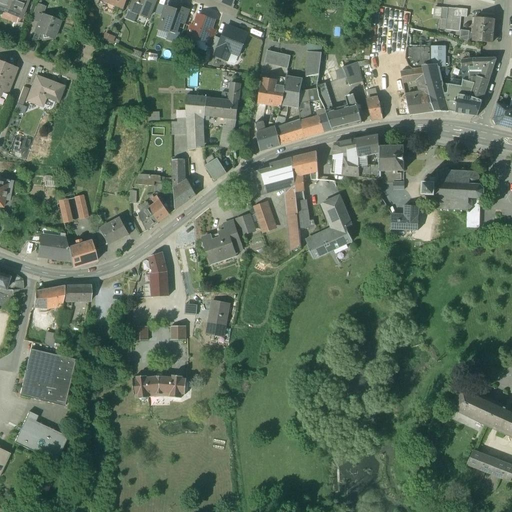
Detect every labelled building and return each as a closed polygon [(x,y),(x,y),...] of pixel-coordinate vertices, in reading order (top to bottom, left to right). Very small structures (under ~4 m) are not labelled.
[(0,0),(0,11),(10,15),(12,11),(22,15),(27,0),(0,0)] [(131,0),(128,7),(134,10),(137,0),(131,0)] [(137,0),(134,10),(133,12),(137,13),(139,16),(142,17),(144,16),(148,18),(155,0),(137,0)] [(234,1),(230,0),(215,0),(215,2),(232,9),(235,1),(234,1)] [(46,8),(36,4),(31,17),(39,20),(41,15),(43,15),(46,8)] [(176,11),(166,7),(158,29),(169,32),(170,30),(176,32),(179,23),(178,22),(180,15),(175,13),(176,11)] [(189,11),(182,8),(180,15),(178,22),(179,23),(185,25),(189,11)] [(456,9),(447,8),(446,20),(445,31),(460,32),(462,17),(455,16),(456,9)] [(456,9),(455,16),(462,17),(466,17),(467,10),(456,9)] [(46,17),(45,17),(43,16),(43,15),(41,15),(39,20),(35,31),(36,32),(42,35),(41,35),(42,35),(43,40),(47,39),(47,40),(48,39),(50,38),(51,39),(51,38),(52,38),(53,39),(54,38),(60,22),(46,17)] [(214,21),(198,15),(194,28),(191,27),(187,36),(206,42),(207,41),(211,29),(214,21)] [(494,20),(475,18),(473,42),(492,44),(494,20)] [(247,35),(227,26),(222,39),(215,56),(235,64),(247,35)] [(217,31),(211,29),(207,41),(213,42),(215,36),(217,31)] [(469,32),(462,31),(461,39),(469,40),(469,32)] [(106,33),(104,38),(114,43),(116,37),(106,33)] [(433,44),(444,45),(444,36),(433,35),(433,44)] [(222,39),(215,36),(213,42),(211,47),(209,53),(215,56),(222,39)] [(407,44),(400,43),(399,58),(398,62),(405,62),(406,62),(405,59),(406,49),(407,44)] [(310,44),(309,51),(323,53),(324,46),(310,44)] [(431,48),(406,49),(405,59),(406,62),(408,67),(409,68),(410,69),(411,69),(412,70),(423,69),(423,70),(433,68),(432,58),(431,48)] [(444,48),(431,48),(432,58),(433,68),(438,68),(439,68),(444,67),(444,58),(444,48)] [(290,57),(267,51),(264,63),(288,68),(290,57)] [(307,76),(320,74),(319,68),(321,54),(308,52),(307,76)] [(0,62),(0,96),(0,97),(2,93),(6,94),(16,69),(6,65),(6,63),(4,60),(0,61),(0,62)] [(472,60),(461,61),(461,68),(473,67),(472,60)] [(496,60),(472,60),(473,67),(474,71),(483,72),(492,72),(496,60)] [(398,62),(398,63),(399,71),(400,70),(400,72),(403,84),(403,88),(406,87),(405,83),(418,81),(426,80),(423,70),(409,72),(405,62),(398,62)] [(358,63),(343,68),(350,86),(362,82),(359,68),(358,63)] [(444,94),(442,88),(443,88),(442,84),(442,81),(439,68),(438,68),(433,68),(423,70),(426,80),(430,97),(434,112),(449,112),(444,94)] [(492,72),(483,72),(482,79),(489,81),(492,72)] [(477,78),(469,78),(469,75),(462,75),(462,81),(475,84),(477,78)] [(36,77),(27,101),(40,105),(43,96),(58,102),(64,87),(36,77)] [(482,79),(477,77),(477,78),(475,84),(470,97),(482,101),(489,81),(482,79)] [(276,81),(263,78),(262,84),(260,84),(258,101),(257,104),(266,105),(280,108),(282,102),(283,102),(285,88),(284,87),(286,79),(277,78),(276,81)] [(288,105),(293,80),(286,78),(286,79),(284,87),(285,88),(283,102),(282,102),(280,108),(277,117),(285,119),(287,112),(288,105)] [(293,80),(288,105),(298,107),(297,105),(297,102),(298,101),(298,93),(300,92),(302,81),(293,80)] [(426,80),(418,81),(421,95),(418,95),(419,98),(430,97),(426,80)] [(475,84),(462,81),(462,87),(448,85),(447,93),(444,94),(449,112),(455,113),(459,95),(470,97),(475,84)] [(241,85),(231,83),(229,93),(228,101),(238,103),(241,85)] [(333,111),(325,85),(317,87),(318,90),(317,90),(318,98),(326,113),(333,111)] [(23,89),(17,104),(22,106),(28,91),(23,89)] [(229,93),(222,92),(221,101),(228,101),(229,93)] [(300,92),(298,93),(298,101),(297,102),(297,105),(306,103),(304,92),(300,92)] [(353,95),(345,97),(348,107),(333,111),(326,113),(327,116),(332,131),(361,124),(359,116),(361,115),(360,110),(358,111),(353,95)] [(482,101),(470,97),(459,95),(455,113),(477,117),(482,101)] [(191,97),(186,96),(186,97),(187,135),(188,151),(205,148),(204,119),(204,116),(206,99),(191,97)] [(419,98),(406,100),(407,104),(409,115),(434,112),(430,97),(419,98)] [(377,98),(366,101),(367,107),(380,105),(377,98)] [(221,101),(206,99),(204,116),(228,119),(236,120),(238,103),(228,101),(221,101)] [(306,103),(297,105),(298,107),(300,121),(300,123),(305,122),(304,112),(307,112),(306,103)] [(511,128),(511,107),(497,104),(493,120),(497,125),(511,130),(511,128)] [(380,105),(367,107),(371,122),(383,120),(381,109),(380,105)] [(305,122),(300,123),(305,138),(332,131),(327,116),(305,122)] [(276,119),(270,117),(268,130),(274,128),(276,119)] [(187,135),(186,119),(177,119),(177,136),(187,135)] [(236,120),(228,119),(226,127),(234,129),(236,120)] [(255,124),(257,133),(265,131),(262,121),(261,124),(255,124)] [(300,121),(275,129),(277,133),(280,146),(305,138),(300,123),(300,121)] [(226,127),(223,126),(219,147),(230,150),(232,142),(234,129),(226,127)] [(249,128),(241,128),(241,142),(242,142),(249,142),(249,128)] [(265,131),(257,133),(256,138),(260,152),(280,146),(277,133),(275,129),(275,128),(274,128),(268,130),(265,131)] [(378,136),(357,140),(358,158),(363,157),(379,154),(379,147),(378,136)] [(357,140),(334,144),(332,156),(341,154),(341,161),(344,160),(345,168),(331,167),(330,174),(359,177),(358,158),(357,140)] [(241,142),(232,142),(230,150),(229,154),(230,154),(235,154),(241,153),(242,142),(241,142)] [(403,147),(379,147),(379,154),(380,172),(387,172),(404,172),(403,147)] [(317,152),(292,159),(293,178),(301,176),(310,174),(318,172),(317,152)] [(217,159),(205,166),(214,181),(226,174),(217,159)] [(292,159),(270,165),(271,169),(256,174),(263,195),(287,189),(294,187),(293,178),(292,159)] [(182,160),(172,161),(173,189),(183,183),(182,160)] [(152,175),(163,176),(164,168),(153,167),(152,175)] [(464,171),(462,171),(462,173),(457,173),(457,171),(456,171),(456,173),(450,172),(450,170),(448,170),(448,168),(445,168),(445,170),(443,170),(443,172),(437,172),(435,170),(434,171),(436,173),(435,179),(431,179),(431,178),(425,178),(424,183),(422,183),(422,196),(434,197),(434,208),(433,210),(434,210),(435,209),(441,210),(441,212),(442,212),(442,210),(448,210),(447,212),(449,212),(449,210),(454,210),(454,212),(455,212),(455,210),(461,211),(461,213),(462,213),(462,211),(467,211),(467,229),(479,229),(480,200),(479,199),(482,196),(484,196),(484,195),(483,195),(483,191),(484,190),(484,189),(483,190),(480,187),(481,185),(480,185),(479,186),(475,186),(478,184),(479,184),(479,183),(478,182),(478,178),(479,178),(479,177),(478,177),(475,174),(476,172),(475,172),(474,173),(470,173),(470,171),(468,171),(468,173),(464,173),(464,171)] [(44,186),(57,187),(58,177),(45,176),(44,186)] [(149,177),(138,176),(135,185),(153,187),(153,182),(160,182),(161,178),(160,178),(160,177),(159,177),(159,178),(150,177),(149,177)] [(301,176),(293,178),(294,187),(298,227),(299,230),(307,229),(307,230),(309,230),(303,192),(303,179),(301,176)] [(183,183),(173,189),(174,209),(175,211),(196,196),(187,181),(183,183)] [(161,183),(154,182),(154,192),(162,192),(161,183)] [(294,187),(287,189),(289,215),(288,216),(292,249),(300,243),(299,230),(298,227),(294,187)] [(88,218),(83,196),(75,198),(80,220),(88,218)] [(352,225),(340,196),(334,199),(345,228),(346,229),(352,226),(352,225)] [(157,197),(151,201),(154,205),(160,201),(157,197)] [(345,228),(334,199),(323,205),(335,230),(336,232),(345,228)] [(71,222),(66,200),(59,202),(64,223),(71,222)] [(154,205),(150,208),(158,223),(169,215),(160,201),(154,205)] [(147,202),(140,207),(139,212),(141,214),(150,208),(147,202)] [(267,204),(254,209),(262,232),(275,228),(267,204)] [(141,214),(139,215),(147,231),(158,223),(150,208),(141,214)] [(418,209),(404,208),(404,216),(392,215),(391,230),(417,231),(418,209)] [(237,220),(242,235),(254,231),(249,216),(237,220)] [(119,219),(104,227),(105,228),(99,231),(107,245),(127,235),(123,227),(123,226),(119,219)] [(233,222),(224,225),(227,231),(229,237),(237,234),(233,222)] [(334,233),(307,246),(313,260),(335,250),(345,245),(352,241),(346,229),(345,228),(336,232),(334,233)] [(41,233),(34,231),(32,243),(39,244),(41,233)] [(107,245),(99,231),(97,232),(100,249),(107,245)] [(237,234),(229,237),(227,231),(203,239),(211,263),(212,262),(210,258),(217,256),(218,260),(235,255),(235,253),(242,250),(237,234)] [(51,241),(41,240),(40,249),(41,250),(41,252),(40,252),(39,253),(38,254),(37,255),(38,257),(38,258),(40,259),(41,259),(42,259),(43,258),(44,257),(49,257),(49,258),(71,261),(68,248),(65,240),(51,238),(51,241)] [(76,246),(68,248),(71,261),(72,269),(97,261),(91,242),(82,244),(76,246)] [(345,245),(335,250),(337,254),(347,249),(345,245)] [(162,253),(149,257),(152,273),(152,274),(167,272),(162,253)] [(167,272),(152,274),(152,273),(150,273),(153,297),(168,296),(167,272)] [(10,278),(0,274),(0,288),(5,290),(10,278)] [(23,281),(10,283),(11,291),(24,289),(23,281)] [(91,286),(65,287),(62,302),(68,302),(89,302),(90,302),(91,286)] [(65,287),(36,292),(35,292),(33,307),(41,309),(49,308),(55,306),(54,311),(60,312),(62,302),(65,287)] [(229,304),(212,301),(210,316),(209,325),(208,324),(206,334),(224,337),(229,304)] [(68,302),(62,302),(60,312),(58,322),(59,322),(67,324),(71,307),(68,306),(68,302)] [(199,315),(200,306),(188,304),(187,313),(199,315)] [(186,340),(186,326),(171,326),(171,340),(186,340)] [(148,341),(148,327),(133,327),(133,341),(148,341)] [(55,346),(57,334),(48,332),(46,344),(55,346)] [(75,360),(30,349),(23,381),(68,391),(75,360)] [(147,376),(136,377),(136,379),(132,379),(134,395),(138,395),(138,399),(140,398),(142,400),(146,399),(148,398),(149,397),(149,395),(154,394),(156,397),(163,397),(166,394),(170,395),(170,397),(181,398),(181,394),(185,395),(185,393),(189,391),(189,383),(187,381),(187,379),(183,378),(183,376),(172,375),(172,377),(162,376),(157,376),(147,378),(147,376)] [(68,391),(23,381),(19,396),(64,407),(68,391)] [(486,399),(462,387),(451,409),(492,428),(502,406),(503,404),(500,403),(499,406),(489,401),(490,398),(487,397),(486,399)] [(511,411),(509,410),(502,406),(492,428),(499,432),(511,437),(511,411)] [(67,437),(35,422),(38,416),(29,412),(14,443),(55,462),(67,437)] [(0,449),(0,468),(4,461),(6,462),(10,454),(0,449)] [(511,466),(473,451),(466,465),(510,482),(511,476),(511,466)]
